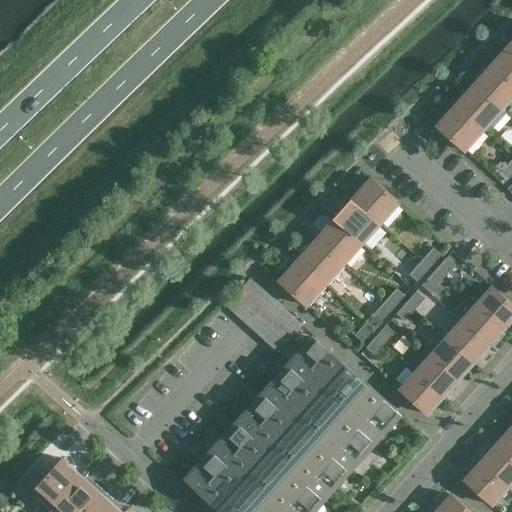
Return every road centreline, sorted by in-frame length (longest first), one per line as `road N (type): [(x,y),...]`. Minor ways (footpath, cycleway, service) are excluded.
road 1 (trunk): [(0,211),(211,0)]
road 2 (trunk): [(137,0),(0,129)]
road 3 (residential): [(388,511),(511,375)]
road 4 (residential): [(192,511),(90,423)]
